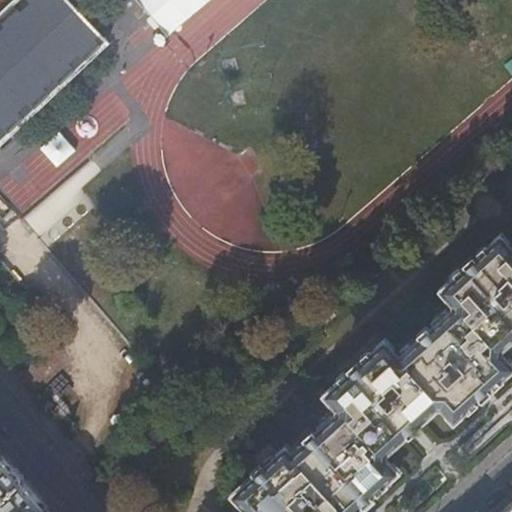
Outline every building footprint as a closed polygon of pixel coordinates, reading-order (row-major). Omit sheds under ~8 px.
[(88,22),(68,0),(19,0),(0,18),(0,140),(107,43),(88,22)] [(133,5),(114,21),(126,36),(145,20),(133,5)] [(511,247),(502,237),(447,285),(442,285),(442,288),(445,292),(455,302),(459,304),(460,308),(496,348),(500,348),(503,349),(511,340),(511,247)] [(499,353),(500,348),(496,348),(460,308),(454,309),(403,354),(402,358),(398,358),(398,355),(385,341),(328,393),(340,407),(344,407),(345,412),(381,453),(388,452),(440,407),(441,402),(445,403),(445,407),(456,420),(511,369),(511,365),(502,354),(499,353)] [(381,459),(381,453),(345,412),(339,412),(293,453),(288,446),(286,447),(235,492),(252,511),(352,511),(398,472),(387,459),(381,459)] [(128,475),(143,461),(127,444),(113,457),(128,475)] [(0,511),(39,511),(46,506),(21,476),(2,455),(0,456),(0,511)] [(511,511),(511,501),(503,510),(500,511),(511,511)]
